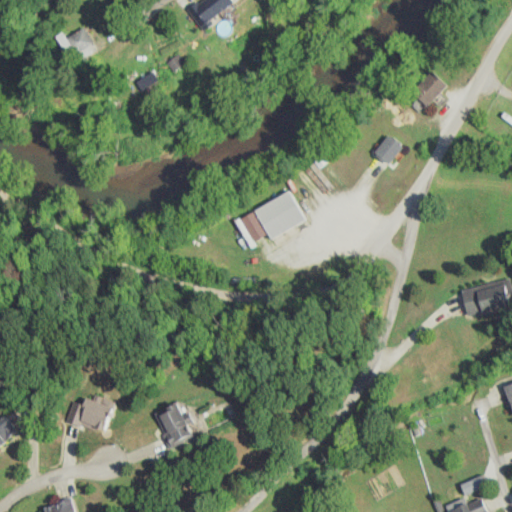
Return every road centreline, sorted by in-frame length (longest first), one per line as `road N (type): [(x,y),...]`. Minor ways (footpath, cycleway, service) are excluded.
road 1 (residential): [(511,32),(420,190),(349,286),(304,304),(186,288),(104,260),(0,189)]
road 2 (residential): [(241,511),(362,391),(403,284),(420,190)]
